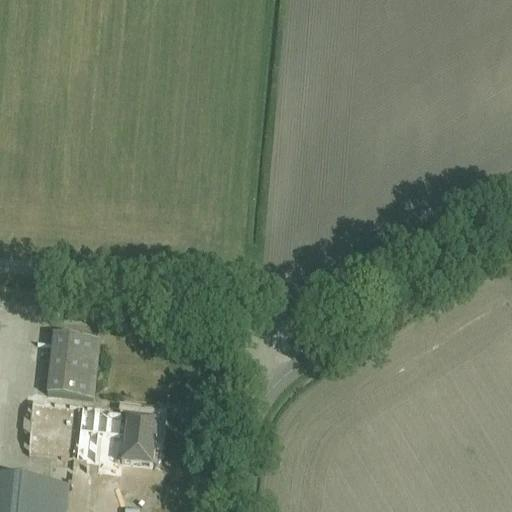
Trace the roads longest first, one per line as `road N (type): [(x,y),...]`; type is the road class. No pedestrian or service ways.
road 1 (tertiary): [(240,511),(254,428),(282,388),(511,238)]
road 2 (track): [(305,367),(280,282),(0,265)]
